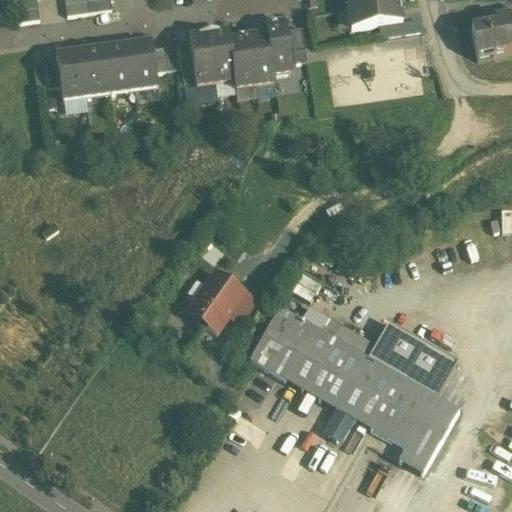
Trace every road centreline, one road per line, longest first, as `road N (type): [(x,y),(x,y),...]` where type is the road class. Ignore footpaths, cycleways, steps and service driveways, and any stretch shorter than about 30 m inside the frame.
road 1 (residential): [(428,0),(450,94),(511,95)]
road 2 (residential): [(274,0),(136,23)]
road 3 (residential): [(136,23),(0,42)]
